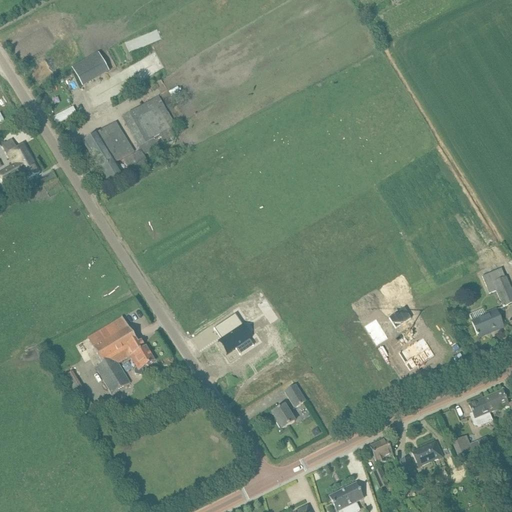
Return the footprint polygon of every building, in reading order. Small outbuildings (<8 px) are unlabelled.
[(140,151),(123,161),(132,178),(150,168),(143,155),(180,134),(158,97),(122,118),(140,151)] [(116,123),(91,137),(83,143),(99,170),(108,185),(117,180),(123,177),(115,164),(134,153),(116,123)] [(6,154),(12,165),(0,171),(0,179),(5,187),(23,177),(26,181),(30,178),(39,173),(23,145),(17,148),(12,140),(2,146),(6,154)] [(186,265),(171,275),(177,284),(176,284),(178,289),(180,288),(186,297),(197,289),(199,293),(197,294),(203,304),(218,294),(212,284),(202,291),(200,287),(186,265)] [(496,292),(499,299),(503,308),(511,303),(511,292),(506,278),(505,279),(501,270),(482,278),(489,294),(496,292)] [(265,300),(262,303),(259,304),(271,323),(274,322),(278,319),(265,300)] [(486,317),(472,323),(477,334),(476,334),(477,336),(478,338),(491,333),(491,331),(502,327),(503,328),(496,310),(485,314),(486,317)] [(235,315),(214,329),(219,337),(220,335),(223,339),(218,342),(226,355),(236,349),(250,340),(251,339),(235,315)] [(113,324),(87,339),(102,365),(95,369),(111,396),(129,384),(117,364),(130,357),(138,372),(146,367),(154,362),(146,347),(144,348),(141,341),(137,344),(128,328),(127,329),(121,318),(113,324)] [(376,346),(388,339),(376,319),(364,327),(376,346)] [(427,337),(401,352),(412,371),(421,366),(422,368),(428,364),(427,362),(438,356),(427,337)] [(357,393),(352,384),(361,378),(353,364),(343,370),(348,379),(336,386),(339,389),(330,394),(323,383),(316,387),(330,410),(345,400),(346,402),(358,394),(357,393)] [(63,378),(83,412),(93,406),(73,372),(63,378)] [(284,393),(295,409),(306,402),(296,386),(284,393)] [(502,391),(483,399),(489,414),(504,408),(509,419),(511,417),(511,403),(508,405),(502,391)] [(472,414),(469,415),(473,424),(474,425),(475,426),(478,427),(480,427),(481,427),(493,422),(489,414),(483,399),(469,405),(472,414)] [(272,414),(282,430),(294,422),(284,406),(272,414)] [(458,437),(450,441),(454,452),(463,448),(458,438),(458,437)] [(482,453),(490,449),(486,438),(477,442),(482,453)] [(369,448),(377,466),(387,462),(385,459),(392,455),(386,440),(369,448)] [(412,454),(418,467),(442,457),(436,443),(412,454)] [(477,457),(465,461),(469,470),(480,465),(477,457)] [(408,482),(417,478),(409,459),(400,463),(408,482)] [(373,475),(380,491),(388,488),(381,472),(373,475)] [(335,511),(338,511),(357,511),(360,511),(356,503),(363,500),(356,484),(329,498),(335,511)]
